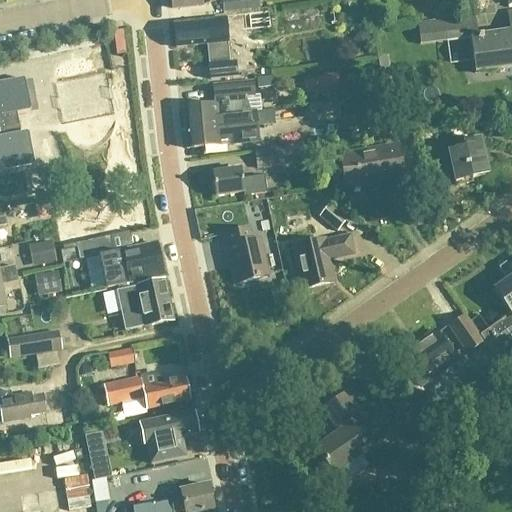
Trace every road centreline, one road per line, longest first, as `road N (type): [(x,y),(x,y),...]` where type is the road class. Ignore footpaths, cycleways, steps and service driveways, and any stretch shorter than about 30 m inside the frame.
road 1 (residential): [(214,407),(166,160),(146,0)]
road 2 (residential): [(214,407),(238,402),(511,213)]
road 3 (residential): [(0,27),(140,0)]
